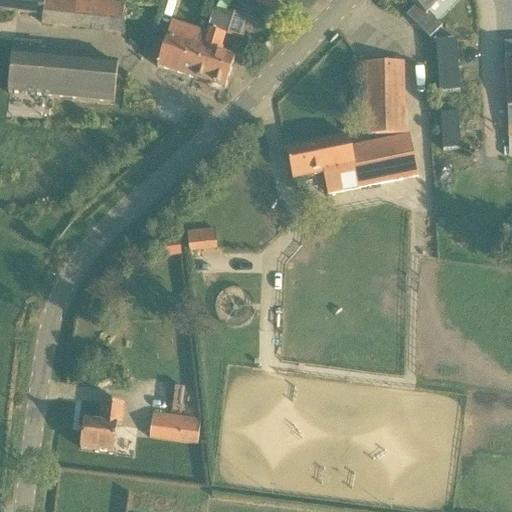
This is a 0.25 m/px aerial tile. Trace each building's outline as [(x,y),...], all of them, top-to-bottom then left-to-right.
[(0,0),(0,9),(15,12),(30,14),(31,13),(44,14),(42,24),(90,31),(90,29),(104,31),(104,33),(120,35),(125,4),(95,0),(0,0)] [(275,0),(233,0),(269,19),(278,1),(275,0)] [(428,15),(443,0),(408,0),(416,8),(407,17),(421,31),(430,41),(440,31),(441,29),(437,25),(428,15)] [(204,49),(194,80),(225,90),(235,59),(219,54),(225,37),(227,37),(233,18),(220,14),(219,16),(212,14),(207,31),(207,33),(202,48),(204,49)] [(158,68),(194,80),(204,49),(202,48),(207,33),(173,22),(168,37),(158,68)] [(456,41),(436,43),(440,96),(460,95),(456,41)] [(10,56),(8,95),(114,105),(118,65),(35,57),(36,46),(12,44),(10,56)] [(367,136),(405,136),(403,65),(366,66),(367,136)] [(458,114),(441,115),(443,151),(460,150),(458,114)] [(409,136),(405,137),(351,149),(348,138),(286,151),(293,182),(324,176),(328,196),(418,176),(409,136)] [(188,255),(218,252),(215,230),(186,233),(188,255)] [(153,260),(181,257),(179,235),(151,239),(153,260)] [(114,455),(114,453),(115,442),(117,428),(120,428),(123,406),(103,403),(100,425),(84,423),(80,450),(114,455)] [(154,415),(150,440),(197,447),(200,422),(154,415)] [(121,456),(138,457),(140,437),(122,436),(121,456)]
